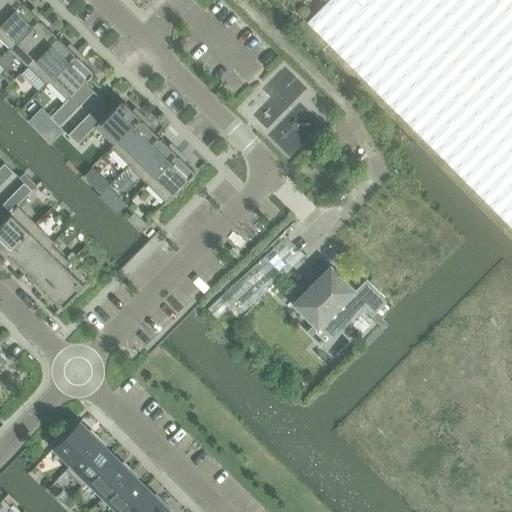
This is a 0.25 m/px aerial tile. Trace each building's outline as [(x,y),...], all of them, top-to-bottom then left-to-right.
[(18,0),(0,0),(0,21),(20,1),(18,0)] [(511,0),(322,0),(306,16),(426,138),(511,223),(511,0)] [(20,1),(0,21),(0,38),(9,48),(38,19),(30,11),(20,1)] [(38,19),(9,48),(27,66),(56,36),(46,27),(44,25),(38,19)] [(56,36),(27,66),(45,83),(74,54),(66,46),(56,36)] [(74,54),(45,83),(46,84),(49,80),(68,99),(73,94),(79,88),(85,82),(93,73),(74,54)] [(85,82),(79,88),(88,97),(94,91),(85,82)] [(79,88),(73,94),(81,102),(82,103),(88,97),(79,88)] [(68,99),(67,99),(76,108),(82,103),(81,102),(73,94),(68,99)] [(101,100),(96,105),(105,115),(112,108),(101,98),(100,99),(101,100)] [(67,99),(62,105),(70,113),(71,114),(76,108),(67,99)] [(100,120),(94,126),(113,144),(110,147),(140,118),(121,99),(112,108),(106,115),(100,120)] [(62,105),(56,111),(65,120),(71,114),(70,113),(62,105)] [(96,105),(90,111),(100,120),(105,115),(96,105)] [(41,107),(27,121),(50,143),(63,130),(59,126),(50,117),(51,116),(41,107)] [(51,116),(50,117),(59,126),(65,120),(56,111),(51,116)] [(90,111),(85,117),(94,126),(100,120),(90,111)] [(85,117),(79,122),(89,132),(94,126),(85,117)] [(140,118),(110,147),(128,165),(158,135),(140,118)] [(79,122),(74,128),(83,137),(89,132),(79,122)] [(74,128),(67,134),(77,144),(83,137),(74,128)] [(158,135),(128,165),(146,183),(176,153),(158,135)] [(176,153),(146,183),(165,201),(195,171),(176,153)] [(4,163),(0,166),(0,171),(7,178),(13,172),(4,163)] [(92,166),(83,175),(101,193),(108,185),(110,184),(92,166)] [(24,172),(19,177),(23,182),(31,190),(36,185),(24,172)] [(23,182),(17,188),(25,196),(31,190),(23,182)] [(101,193),(98,195),(117,213),(119,211),(126,203),(108,185),(101,193)] [(25,196),(17,188),(12,194),(20,202),(25,196)] [(12,194),(6,199),(14,207),(17,204),(20,202),(12,194)] [(6,199),(0,205),(9,213),(14,207),(6,199)] [(0,221),(0,246),(6,253),(36,223),(17,204),(14,207),(9,213),(3,219),(0,221)] [(0,205),(0,215),(3,219),(9,213),(0,205)] [(36,223),(6,253),(24,271),(54,241),(36,223)] [(287,236),(208,308),(217,317),(229,307),(237,316),(304,255),(287,236)] [(54,241),(24,271),(42,288),(69,262),(52,245),(54,242),(54,241)] [(69,262),(42,288),(61,307),(83,284),(65,266),(69,262)] [(328,270),(293,305),(312,325),(307,331),(320,344),(361,303),(372,314),(385,300),(365,280),(354,290),(331,267),(328,270)] [(79,422),(51,450),(68,466),(96,439),(79,422)] [(68,466),(66,469),(82,485),(84,483),(112,455),(96,439),(68,466)] [(112,455),(84,483),(101,499),(128,471),(112,455)] [(128,471),(101,499),(114,511),(119,511),(144,487),(128,471)] [(119,511),(151,511),(161,503),(144,487),(119,511)] [(169,511),(161,503),(151,511),(169,511)]
